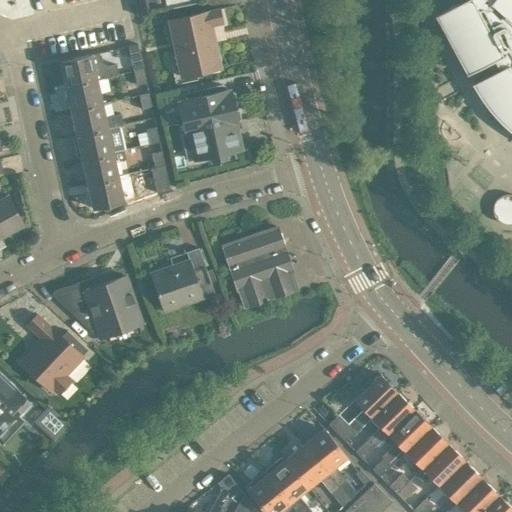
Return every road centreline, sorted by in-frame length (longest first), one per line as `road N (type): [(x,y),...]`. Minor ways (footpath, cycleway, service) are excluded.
road 1 (residential): [(141,511),(394,310)]
road 2 (residential): [(61,246),(320,158)]
road 3 (residential): [(61,246),(12,39),(0,25)]
road 4 (secondary): [(394,310),(348,234),(320,158)]
road 5 (secondary): [(511,431),(394,310)]
road 6 (secondary): [(320,158),(282,0)]
